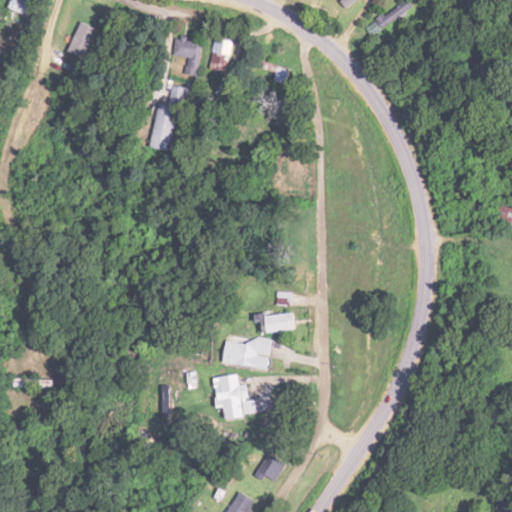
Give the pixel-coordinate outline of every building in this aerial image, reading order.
[(12,0),(9,7),(24,15),(31,0),(12,0)] [(325,0),(333,13),(351,3),(349,0),(325,0)] [(414,5),(409,0),(402,0),(380,22),(387,30),(414,5)] [(228,73),(235,41),(216,37),(209,69),(228,73)] [(174,56),(187,58),(185,74),(198,75),(202,43),(176,39),(174,56)] [(284,85),(290,72),(259,58),(253,71),(284,85)] [(156,148),(180,151),(186,87),(172,86),(171,104),(161,103),(156,148)] [(511,207),(499,208),(500,225),(511,224),(511,207)] [(266,316),(268,333),(299,330),(297,313),(266,316)] [(236,341),(234,365),(271,368),(272,344),(236,341)] [(241,399),(248,398),(246,385),(239,386),(238,375),(222,376),(226,419),(243,418),(241,399)] [(57,379),(15,379),(15,388),(57,388),(57,379)] [(259,471),(275,481),(286,463),(270,453),(259,471)] [(249,511),(256,500),(242,491),(228,511),(249,511)]
